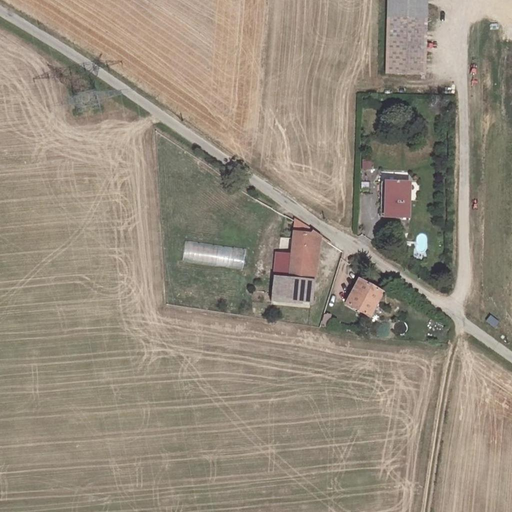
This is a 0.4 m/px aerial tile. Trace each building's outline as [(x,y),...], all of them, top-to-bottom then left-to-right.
[(388,0),(388,17),(427,18),(427,0),(388,0)] [(427,18),(388,17),(388,51),(427,52),(427,18)] [(427,75),(427,52),(388,51),(387,74),(427,75)] [(360,169),(370,169),(370,161),(360,161),(360,169)] [(413,190),(391,189),(391,218),(382,218),(382,227),(412,227),(413,190)] [(289,279),(319,283),(320,267),(316,267),(315,269),(306,268),(310,229),(294,219),(292,240),(289,279)] [(317,305),(319,283),(289,279),(292,240),(276,238),(270,301),(317,305)] [(183,243),(181,262),(241,268),(243,249),(183,243)] [(368,319),(381,295),(361,285),(353,299),(349,297),(344,306),(368,319)] [(328,316),(323,314),(318,324),(323,327),(328,316)] [(489,317),(485,323),(495,329),(499,322),(489,317)]
